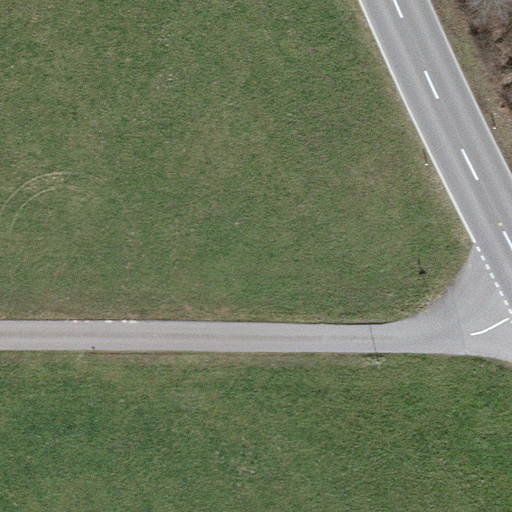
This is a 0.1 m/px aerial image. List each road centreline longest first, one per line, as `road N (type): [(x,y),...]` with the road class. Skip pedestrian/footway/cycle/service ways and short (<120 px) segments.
road 1 (unclassified): [(511,320),(442,339),(0,339)]
road 2 (tertiary): [(395,0),(511,244)]
